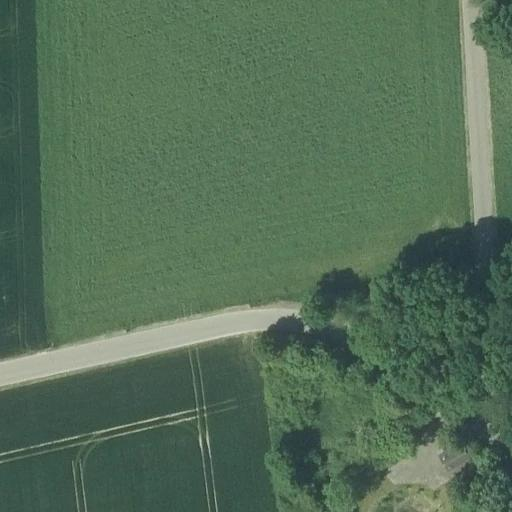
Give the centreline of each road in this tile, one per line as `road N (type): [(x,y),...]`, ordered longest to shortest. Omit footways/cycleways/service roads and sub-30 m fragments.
road 1 (tertiary): [(0,376),(259,318),(355,335),(484,425)]
road 2 (unclassified): [(484,425),(492,133),(482,0)]
